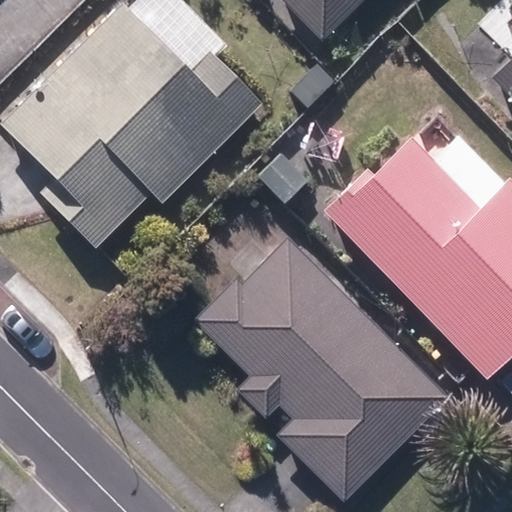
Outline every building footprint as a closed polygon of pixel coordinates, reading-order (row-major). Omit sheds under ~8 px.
[(269,0),(312,44),(357,0),(269,0)] [(31,200),(82,253),(137,199),(147,209),(248,112),(196,59),(175,80),(111,15),(0,122),(0,140),(13,154),(44,187),(31,200)] [(511,53),(481,85),(511,116),(511,53)] [(317,221),(475,384),(504,356),(511,347),(511,202),(497,187),(492,192),(445,142),(419,168),(397,146),(317,221)] [(259,180),(286,209),(309,186),(281,159),(259,180)] [(298,471),(329,502),(429,401),(273,243),(227,288),(222,284),(182,322),(240,379),(224,395),(251,422),(267,406),(282,423),(266,439),(298,471)]
